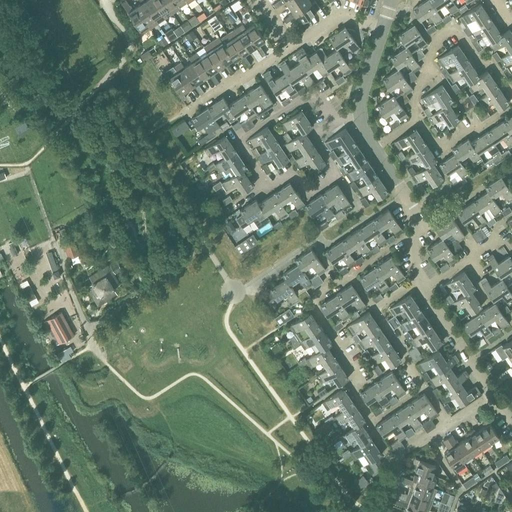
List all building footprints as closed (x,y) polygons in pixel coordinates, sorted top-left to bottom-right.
[(150,28),(147,23),(136,7),(133,9),(132,7),(130,6),(125,0),(124,0),(121,2),(128,12),(135,22),(131,25),(139,36),(150,28)] [(144,0),(139,0),(141,3),(143,2),(158,23),(165,18),(162,13),(152,0),(145,0),(145,1),(144,0)] [(165,18),(172,13),(163,0),(152,0),(162,13),(165,18)] [(163,0),(172,13),(180,8),(179,7),(176,3),(174,0),(163,0)] [(288,16),(291,19),(296,16),(295,15),(311,3),(309,0),(299,0),(290,7),(293,12),(288,16)] [(443,19),(436,9),(429,0),(426,0),(413,9),(420,20),(428,14),(436,25),(443,20),(443,19)] [(452,13),(458,9),(458,8),(452,0),(429,0),(436,9),(444,3),(452,13)] [(147,23),(150,28),(158,23),(143,2),(141,3),(136,7),(147,23)] [(316,11),(311,3),(295,15),(296,16),(300,22),(316,11)] [(458,9),(461,12),(467,8),(465,4),(458,8),(458,9)] [(466,26),(463,28),(468,35),(481,26),(482,26),(491,20),(480,4),(460,17),(466,26)] [(449,14),(443,19),(443,20),(445,23),(452,18),(449,14)] [(502,35),(491,20),(482,26),(481,26),(468,35),(474,44),(478,41),(477,40),(477,39),(486,33),(492,41),(493,42),(502,35)] [(246,29),(257,45),(259,44),(265,40),(254,23),(246,29)] [(259,51),(262,49),(259,44),(257,45),(246,29),(243,24),(235,28),(250,50),(255,46),(259,51)] [(412,54),(417,61),(425,55),(421,50),(428,45),(414,24),(398,35),(405,45),(414,39),(420,48),(412,54)] [(429,34),(436,29),(437,29),(434,25),(427,30),(429,34)] [(345,26),(329,37),(336,48),(345,42),(352,52),(359,47),(351,35),(353,34),(355,29),(348,26),(346,28),(345,26)] [(250,50),(235,28),(228,34),(242,55),(244,54),(250,50)] [(504,33),(502,35),(493,42),(492,41),(490,43),(494,50),(505,43),(511,52),(511,51),(511,32),(510,29),(504,33)] [(244,61),(247,59),(244,54),(242,55),(228,34),(220,39),(222,42),(223,44),(233,58),(234,60),(240,56),(244,61)] [(226,63),(227,62),(233,58),(223,44),(222,42),(220,39),(219,37),(211,42),(226,63)] [(474,44),(479,51),(483,48),(478,41),(474,44)] [(203,47),(207,52),(218,68),(224,65),(227,70),(231,67),(227,62),(226,63),(211,42),(203,47)] [(453,59),(458,67),(458,68),(470,60),(469,59),(468,59),(466,57),(467,56),(459,44),(437,59),(442,66),(453,59)] [(421,67),(417,61),(412,54),(407,46),(391,57),(398,68),(406,62),(412,70),(404,76),(409,83),(417,77),(414,72),(421,67)] [(346,61),(343,58),(338,49),(327,57),(321,47),(315,51),(316,52),(316,51),(328,70),(337,64),(344,75),(352,70),(346,61)] [(294,53),(300,62),(301,62),(307,72),(316,66),(323,77),(330,72),(328,70),(316,51),(316,52),(305,59),(299,49),(294,53)] [(149,50),(141,56),(144,61),(152,55),(149,50)] [(498,61),(500,59),(501,58),(497,51),(493,54),(498,61)] [(511,51),(511,52),(501,58),(500,59),(505,66),(511,61),(511,51)] [(212,80),(216,77),(212,72),(211,73),(199,57),(196,52),(189,58),(192,62),(203,78),(209,75),(212,80)] [(218,68),(207,52),(199,57),(211,73),(212,72),(218,68)] [(313,80),(307,72),(301,62),(300,62),(290,69),(284,60),(278,63),(284,73),(285,72),(292,83),(292,82),(300,77),(307,88),(314,83),(315,83),(313,80)] [(463,75),(469,83),(469,84),(480,76),(479,75),(478,75),(477,73),(478,72),(470,60),(458,68),(458,67),(449,73),(448,74),(448,75),(453,82),(463,75)] [(184,67),(181,62),(173,67),(177,72),(188,89),(194,85),(197,90),(201,87),(197,82),(196,84),(184,67)] [(196,84),(197,82),(203,78),(192,62),(184,67),(196,84)] [(445,77),(448,75),(448,74),(449,73),(445,67),(441,69),(445,77)] [(508,77),(511,75),(511,73),(507,67),(503,69),(508,77)] [(396,98),(401,105),(409,100),(406,94),(413,89),(409,83),(404,76),(399,68),(383,79),(390,90),(399,84),(404,92),(396,98)] [(285,72),(284,73),(274,79),(268,70),(263,74),(276,93),(285,87),(292,98),(299,93),(297,91),(292,82),(292,83),(285,72)] [(496,82),(488,70),(480,76),(469,84),(469,83),(466,85),(472,92),(482,85),(487,93),(488,94),(499,86),(498,84),(497,85),(496,83),(496,82)] [(188,89),(177,72),(169,77),(180,94),(179,95),(182,100),(186,97),(182,92),(188,89)] [(338,84),(345,80),(342,76),(335,80),(338,84)] [(322,79),(315,84),(319,89),(326,84),(322,79)] [(456,92),(460,89),(456,82),(451,85),(456,92)] [(260,84),(244,94),(251,105),(251,104),(257,100),(262,107),(256,112),(258,115),(261,120),(270,114),(267,109),(274,105),(260,84)] [(437,98),(443,107),(449,103),(453,100),(442,84),(422,98),(427,106),(437,98)] [(299,93),(300,95),(307,90),(304,86),(297,91),(299,93)] [(499,86),(488,94),(487,93),(478,99),(477,100),(477,101),(482,108),(492,101),(498,110),(510,102),(509,100),(508,101),(506,98),(507,98),(499,86)] [(477,100),(478,99),(473,93),(469,96),(474,103),(477,101),(477,100)] [(251,120),(258,115),(256,112),(251,104),(251,105),(244,94),(228,105),(235,115),(244,109),(249,118),(240,124),(245,131),(254,125),(251,120)] [(401,105),(396,98),(394,95),(378,106),(384,115),(393,110),(400,120),(407,116),(401,105)] [(237,118),(235,115),(228,105),(223,97),(207,107),(214,118),(214,117),(223,112),(230,122),(237,118)] [(284,106),(291,101),(289,97),(281,102),(284,106)] [(433,114),(429,116),(428,117),(433,124),(443,117),(449,126),(459,119),(449,103),(443,107),(433,114)] [(214,118),(207,107),(191,118),(198,128),(203,125),(208,134),(213,131),(214,133),(221,128),(219,126),(214,117),(214,118)] [(429,116),(433,114),(428,107),(424,110),(429,116)] [(485,108),(480,111),(476,114),(481,121),(490,115),(485,108)] [(296,124),(302,132),(304,131),(304,132),(312,126),(302,110),(281,124),(285,131),(296,124)] [(511,114),(503,121),(510,131),(511,129),(511,114)] [(393,128),(400,123),(397,119),(390,124),(393,128)] [(226,121),(219,126),(221,128),(222,130),(229,125),(226,121)] [(487,132),(494,142),(503,136),(510,147),(511,145),(511,134),(510,131),(503,121),(487,132)] [(430,128),(435,135),(439,132),(434,125),(430,128)] [(267,127),(247,140),(251,147),(262,140),(268,149),(278,143),(267,127)] [(410,142),(416,150),(416,151),(426,144),(415,128),(395,142),(399,149),(410,142)] [(340,143),(346,151),(356,145),(346,129),(325,143),(329,150),(340,143)] [(302,132),(292,139),(288,142),(283,145),(288,152),(298,145),(304,153),(305,154),(315,147),(304,132),(304,131),(302,132)] [(288,142),(292,139),(287,132),(283,135),(288,142)] [(502,154),(494,142),(487,132),(471,142),(471,143),(478,153),(487,147),(493,157),(484,163),(487,167),(494,162),(495,164),(504,158),(502,154)] [(220,149),(226,158),(236,151),(225,135),(204,149),(209,156),(220,149)] [(198,141),(200,145),(208,140),(205,136),(198,141)] [(452,149),(455,153),(456,153),(460,159),(468,153),(475,164),(482,159),(478,153),(471,143),(471,142),(468,138),(452,149)] [(287,155),(278,143),(268,149),(260,154),(260,155),(257,156),(262,163),(273,156),(278,165),(289,158),(287,155)] [(421,157),(426,166),(427,166),(432,162),(437,160),(426,144),(416,151),(416,150),(406,157),(405,158),(410,165),(421,157)] [(337,157),(335,158),(340,165),(351,158),(356,167),(357,167),(367,160),(356,145),(346,151),(337,157)] [(304,153),(295,159),(293,160),(294,161),(298,168),(309,161),(315,169),(325,163),(315,147),(305,154),(304,153)] [(256,157),(257,156),(260,155),(260,154),(255,148),(251,151),(256,157)] [(502,154),(504,158),(511,153),(509,149),(502,154)] [(333,160),(335,158),(337,157),(333,150),(328,153),(333,160)] [(402,160),(405,158),(406,157),(401,150),(397,153),(402,160)] [(246,167),(236,151),(226,158),(215,165),(220,172),(221,171),(224,175),(228,172),(231,177),(236,173),(242,169),(242,170),(246,167)] [(291,152),(287,155),(289,158),(292,162),(294,161),(293,160),(295,159),(291,152)] [(456,153),(455,153),(439,164),(446,174),(455,168),(462,179),(469,174),(460,159),(456,153)] [(348,172),(346,174),(351,181),(361,174),(367,182),(367,183),(377,176),(367,160),(357,167),(356,167),(348,172)] [(207,167),(209,171),(216,166),(213,162),(207,167)] [(426,166),(416,173),(412,176),(411,176),(416,183),(427,176),(433,185),(443,178),(432,162),(427,166),(426,166)] [(266,163),(262,166),(266,173),(270,170),(266,163)] [(346,174),(348,172),(343,166),(339,168),(344,175),(346,174)] [(412,176),(416,173),(412,166),(407,169),(412,176)] [(302,168),(297,171),(302,178),(306,175),(302,168)] [(236,173),(231,177),(222,183),(223,185),(226,190),(237,183),(243,192),(253,185),(242,170),(242,169),(236,173)] [(469,174),(472,178),(479,173),(476,169),(469,174)] [(377,176),(367,183),(367,182),(358,188),(357,189),(357,190),(361,196),(372,189),(378,198),(388,191),(377,176)] [(485,187),(488,192),(488,191),(492,197),(493,197),(501,191),(508,202),(511,199),(511,191),(501,176),(485,187)] [(456,188),(463,183),(461,179),(453,184),(456,188)] [(223,185),(222,183),(220,181),(213,186),(215,190),(223,185)] [(357,189),(358,188),(354,181),(350,184),(354,191),(357,190),(357,189)] [(290,182),(274,193),(281,203),(290,197),(297,208),(304,203),(290,182)] [(416,186),(421,193),(425,190),(420,183),(416,186)] [(343,209),(351,205),(336,184),(321,194),(327,205),(328,205),(336,199),(343,209)] [(473,202),(480,212),(488,206),(496,217),(502,212),(503,212),(502,212),(493,197),(492,197),(488,191),(488,192),(473,202)] [(281,218),(288,214),(287,213),(288,213),(281,203),(274,193),(259,203),(258,204),(265,213),(274,208),(281,218)] [(335,215),(328,205),(327,205),(321,194),(305,205),(312,215),(321,209),(328,220),(335,215),(334,215),(335,215)] [(225,204),(232,199),(229,195),(222,200),(225,204)] [(365,197),(360,200),(365,207),(369,204),(365,197)] [(259,203),(256,199),(240,210),(243,214),(236,218),(242,227),(253,220),(259,227),(270,220),(265,213),(258,204),(259,203)] [(480,212),(473,202),(457,212),(464,222),(473,216),(480,227),(487,223),(487,222),(480,212)] [(505,216),(511,211),(509,207),(502,212),(503,212),(502,212),(505,216)] [(295,208),(288,213),(287,213),(288,214),(290,217),(297,212),(295,208)] [(388,209),(373,219),(379,230),(380,229),(388,224),(395,234),(402,230),(388,209)] [(341,210),(335,215),(334,215),(335,215),(337,219),(344,214),(341,210)] [(453,253),(454,252),(461,247),(458,242),(465,237),(451,216),(435,227),(442,237),(451,231),(457,240),(448,246),(443,238),(427,249),(434,259),(443,253),(450,264),(457,259),(453,253)] [(487,222),(487,223),(489,226),(496,221),(493,218),(487,222)] [(380,245),(387,240),(386,239),(380,229),(379,230),(373,219),(357,230),(364,240),(372,234),(380,245)] [(276,230),(283,225),(280,221),(273,226),(276,230)] [(326,221),(319,226),(321,230),(328,225),(326,221)] [(477,242),(486,236),(481,229),(472,235),(477,242)] [(371,251),(371,250),(364,240),(357,230),(341,240),(348,251),(357,245),(364,256),(371,251)] [(22,234),(17,236),(19,241),(18,242),(26,260),(34,256),(30,248),(26,238),(24,239),(22,234)] [(253,234),(247,238),(252,246),(258,242),(253,234)] [(393,235),(386,239),(387,240),(389,243),(396,239),(393,235)] [(74,239),(63,243),(69,258),(79,254),(74,239)] [(355,260),(350,253),(348,251),(341,240),(325,251),(332,261),(341,255),(348,266),(355,262),(355,261),(355,260)] [(13,241),(8,243),(11,249),(10,249),(13,257),(18,254),(13,241)] [(371,250),(371,251),(373,254),(380,249),(377,245),(371,250)] [(312,249),(295,260),(298,264),(302,270),(311,264),(318,274),(309,280),(312,284),(314,287),(323,281),(318,274),(325,269),(312,249)] [(498,263),(492,254),(487,258),(500,277),(509,271),(511,275),(511,260),(509,256),(498,263)] [(362,256),(355,260),(355,261),(355,262),(357,264),(364,260),(362,256)] [(391,256),(375,267),(382,277),(391,271),(398,282),(405,277),(391,256)] [(116,260),(109,264),(115,274),(122,269),(116,260)] [(442,272),(449,267),(447,263),(439,268),(442,272)] [(298,264),(282,274),(285,279),(289,285),(297,280),(304,289),(296,295),(299,299),(301,302),(310,296),(305,289),(312,284),(309,280),(302,270),(298,264)] [(113,288),(119,284),(108,266),(90,277),(93,283),(87,286),(93,297),(95,296),(98,299),(102,300),(105,298),(107,300),(117,294),(113,288)] [(341,275),(349,270),(346,266),(339,271),(341,275)] [(359,278),(366,288),(375,282),(382,292),(389,288),(389,287),(382,277),(375,267),(359,278)] [(459,285),(465,294),(471,290),(475,287),(464,272),(443,286),(448,292),(459,285)] [(511,294),(509,291),(507,287),(502,279),(491,287),(485,278),(480,281),(493,300),(502,294),(509,305),(511,302),(511,294)] [(290,305),(299,299),(296,295),(289,285),(285,279),(270,289),(271,292),(264,296),(269,304),(283,295),(290,305)] [(27,280),(20,284),(32,306),(39,302),(27,280)] [(395,283),(389,287),(389,288),(391,291),(398,287),(395,283)] [(352,284),(336,295),(343,305),(351,299),(359,310),(366,305),(352,284)] [(465,294),(454,301),(450,304),(455,311),(465,304),(471,313),(481,306),(471,290),(465,294)] [(380,293),(373,298),(376,302),(383,297),(380,293)] [(411,317),(421,310),(410,294),(389,309),(394,315),(395,315),(405,308),(411,317)] [(445,297),(450,304),(454,301),(450,294),(445,297)] [(350,316),(350,315),(343,305),(336,295),(320,306),(327,316),(336,310),(343,320),(350,316)] [(503,314),(500,310),(495,303),(479,313),(486,323),(494,318),(502,328),(509,323),(503,314)] [(500,310),(503,314),(510,309),(507,305),(500,310)] [(289,308),(280,314),(285,321),(294,315),(289,308)] [(401,323),(400,324),(405,331),(415,324),(421,332),(421,333),(431,326),(421,310),(411,317),(401,323)] [(350,315),(350,316),(352,319),(359,315),(357,311),(350,315)] [(44,321),(57,344),(74,335),(62,312),(44,321)] [(310,335),(320,328),(310,312),(289,326),(294,333),(299,341),(299,342),(310,335)] [(364,326),(370,335),(380,328),(369,312),(348,326),(353,333),(364,326)] [(470,319),(463,324),(470,334),(479,328),(486,339),(493,334),(492,332),(486,323),(479,313),(470,319)] [(401,323),(395,315),(394,315),(387,320),(393,329),(400,324),(401,323)] [(463,324),(470,319),(467,315),(460,320),(463,324)] [(341,321),(334,326),(336,330),(344,325),(341,321)] [(442,342),(431,326),(421,333),(421,332),(412,338),(410,340),(411,340),(415,347),(416,347),(426,340),(432,349),(442,342)] [(299,341),(292,346),(293,348),(300,343),(304,349),(310,345),(316,353),(316,354),(327,346),(331,344),(320,328),(310,335),(299,342),(299,341)] [(390,344),(380,328),(370,335),(361,340),(359,342),(363,349),(374,341),(380,350),(380,351),(390,344)] [(408,342),(411,340),(410,340),(412,338),(408,332),(404,335),(408,342)] [(357,343),(359,342),(361,340),(356,334),(352,336),(357,343)] [(476,343),(479,347),(486,342),(483,338),(476,343)] [(508,355),(511,352),(511,339),(502,346),(508,355)] [(277,342),(270,347),(277,357),(284,352),(277,342)] [(371,356),(369,358),(374,364),(385,357),(391,366),(401,359),(390,344),(380,351),(380,350),(371,356)] [(337,362),(327,346),(316,354),(316,353),(306,360),(307,362),(311,367),(321,360),(327,369),(337,362)] [(415,347),(408,352),(414,360),(422,355),(416,347),(415,347)] [(367,359),(369,358),(371,356),(367,349),(363,352),(367,359)] [(57,359),(66,355),(64,350),(55,355),(57,359)] [(433,364),(439,373),(449,366),(450,366),(459,360),(455,355),(446,361),(439,350),(418,364),(423,371),(433,364)] [(307,362),(306,360),(305,358),(297,362),(300,366),(307,362)] [(316,376),(317,377),(321,383),(332,376),(338,384),(348,378),(337,362),(327,369),(316,376)] [(377,365),(373,368),(378,375),(382,372),(377,365)] [(444,380),(450,389),(460,382),(469,376),(466,370),(456,376),(450,366),(449,366),(439,373),(430,378),(428,380),(433,387),(444,380)] [(392,371),(376,382),(383,392),(392,386),(399,397),(406,392),(392,371)] [(428,380),(430,378),(426,372),(422,375),(426,381),(428,380)] [(317,377),(316,376),(315,373),(308,378),(310,382),(317,377)] [(390,403),(389,401),(383,392),(376,382),(360,393),(367,403),(376,397),(383,407),(390,403)] [(439,396),(444,403),(455,396),(460,404),(480,391),(476,386),(467,392),(460,382),(450,389),(441,394),(439,396)] [(320,396),(327,392),(324,388),(317,392),(320,396)] [(338,402),(343,410),(344,411),(354,404),(343,388),(322,402),(327,409),(338,402)] [(439,396),(441,394),(437,388),(432,390),(437,397),(439,396)] [(431,418),(422,424),(422,425),(427,432),(436,426),(431,419),(438,414),(424,394),(408,404),(415,414),(424,408),(431,418)] [(389,401),(390,403),(391,405),(398,400),(396,396),(389,401)] [(443,406),(447,413),(452,410),(447,403),(443,406)] [(348,418),(354,426),(354,427),(360,423),(364,420),(354,404),(344,411),(343,410),(333,418),(334,420),(337,425),(348,418)] [(393,415),(399,425),(408,419),(415,430),(422,425),(422,424),(415,414),(408,404),(393,415)] [(375,415),(383,411),(380,407),(373,411),(375,415)] [(399,425),(393,415),(380,423),(377,425),(383,435),(392,429),(399,440),(390,445),(395,453),(404,447),(400,440),(406,435),(405,433),(399,425)] [(327,424),(334,420),(333,418),(331,416),(324,420),(327,424)] [(485,425),(480,428),(490,442),(499,436),(488,419),(483,422),(485,425)] [(339,436),(340,438),(344,443),(355,436),(360,445),(361,445),(371,438),(360,423),(354,427),(354,426),(339,436)] [(469,431),(481,448),(489,443),(491,446),(492,445),(490,442),(480,428),(476,431),(474,428),(469,431)] [(405,433),(406,435),(408,437),(415,433),(412,429),(405,433)] [(481,448),(469,431),(467,433),(469,436),(462,440),(472,454),(481,448)] [(340,438),(339,436),(338,434),(331,439),(333,443),(340,438)] [(447,437),(463,460),(471,455),(473,458),(474,457),(472,454),(462,440),(458,443),(451,434),(447,437)] [(463,460),(447,437),(443,440),(449,449),(444,453),(457,472),(466,465),(463,460)] [(381,454),(371,438),(361,445),(360,445),(350,452),(351,454),(355,459),(365,452),(372,463),(370,464),(374,471),(383,465),(377,457),(381,454)] [(351,454),(350,452),(348,449),(341,454),(344,458),(351,454)] [(415,469),(416,470),(419,471),(419,470),(431,475),(431,474),(435,464),(415,457),(413,463),(417,464),(415,469)] [(490,465),(482,470),(485,475),(493,469),(490,465)] [(437,478),(437,477),(431,474),(431,475),(419,470),(419,471),(416,470),(412,479),(432,486),(435,477),(437,478)] [(432,486),(412,479),(402,476),(400,481),(410,485),(408,489),(412,491),(428,497),(428,496),(430,496),(430,497),(432,498),(433,498),(434,499),(437,489),(432,487),(432,486)] [(473,476),(467,479),(471,484),(476,481),(473,476)] [(368,482),(362,477),(353,487),(358,492),(368,482)] [(497,492),(495,501),(502,503),(505,495),(500,488),(497,492)] [(397,491),(395,496),(405,499),(430,508),(433,499),(430,497),(430,496),(428,496),(428,497),(412,491),(408,489),(407,495),(397,491)] [(395,496),(392,502),(403,505),(407,506),(405,511),(407,511),(428,511),(430,508),(405,499),(405,500),(395,496)]
